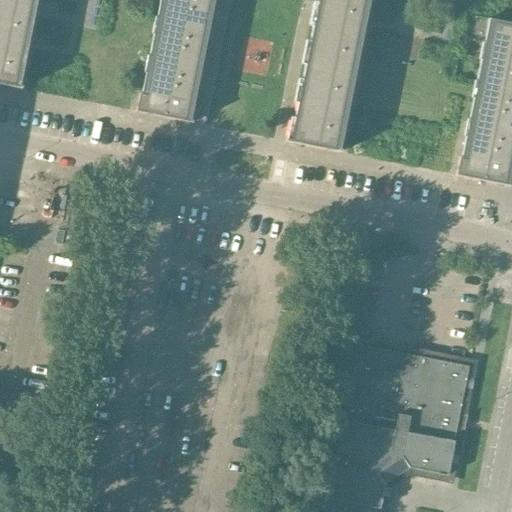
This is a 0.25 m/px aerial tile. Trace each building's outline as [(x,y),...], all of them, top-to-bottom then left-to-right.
[(0,0),(0,84),(20,89),(20,87),(13,86),(19,56),(25,28),(30,29),(33,11),(35,0),(0,0)] [(135,110),(135,112),(191,123),(191,122),(194,106),(192,105),(193,102),(196,85),(200,67),(204,46),(207,28),(211,8),(212,6),(207,5),(207,0),(159,0),(156,18),(154,27),(148,57),(148,59),(145,72),(141,95),(138,111),(136,110),(135,110)] [(285,140),(285,142),(298,144),(340,153),(340,151),(333,150),(338,122),(345,90),(350,91),(353,74),(357,53),(361,35),(365,14),(367,0),(316,0),(316,3),(312,27),(309,42),(304,65),(301,80),(301,81),(303,81),(297,114),(291,142),(285,140)] [(455,174),(455,176),(510,187),(511,186),(510,186),(511,176),(511,169),(511,166),(511,25),(487,20),(487,22),(492,23),(488,44),(485,60),(481,83),(476,82),(472,99),(468,120),(468,122),(465,138),(460,159),(457,175),(455,174)] [(468,367),(356,345),(323,511),(377,511),(383,486),(390,487),(407,476),(422,479),(423,472),(446,476),(468,367)]
